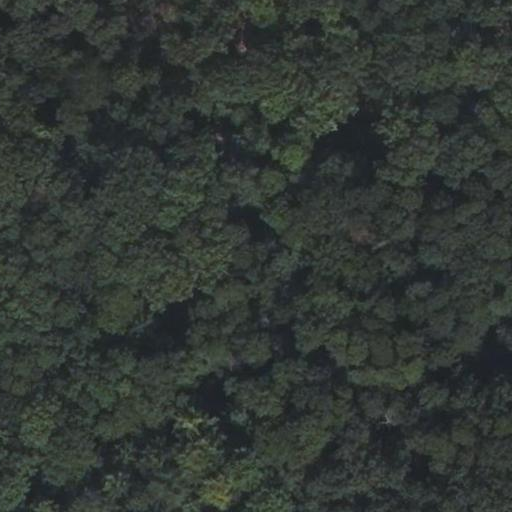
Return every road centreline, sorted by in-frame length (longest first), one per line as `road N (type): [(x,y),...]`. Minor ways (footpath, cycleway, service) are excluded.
road 1 (track): [(0,57),(82,173),(290,511)]
road 2 (track): [(511,84),(0,190)]
